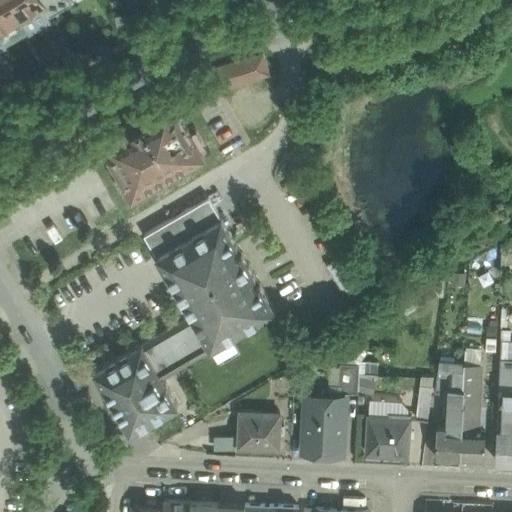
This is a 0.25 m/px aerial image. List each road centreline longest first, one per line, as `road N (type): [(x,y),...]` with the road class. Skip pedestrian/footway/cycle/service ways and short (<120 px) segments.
road 1 (residential): [(15,300),(278,142),(293,114),(279,25)]
road 2 (residential): [(405,481),(83,470)]
road 3 (residential): [(279,25),(175,54),(0,156)]
road 4 (residential): [(83,470),(67,388),(15,300)]
road 5 (residential): [(420,0),(279,25)]
